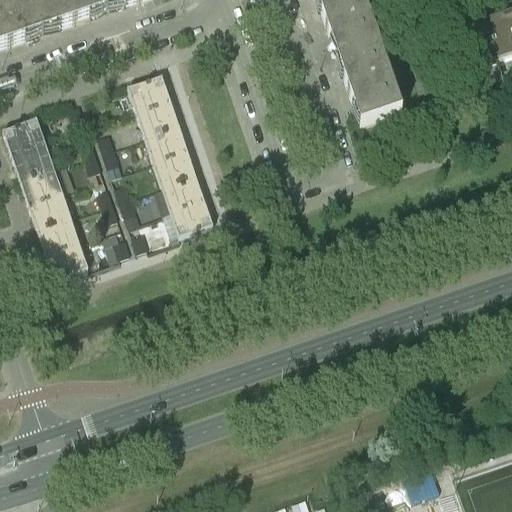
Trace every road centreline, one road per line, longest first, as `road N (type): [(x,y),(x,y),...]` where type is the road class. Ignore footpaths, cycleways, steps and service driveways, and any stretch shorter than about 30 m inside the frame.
road 1 (tertiary): [(511,283),(0,458)]
road 2 (tertiary): [(0,500),(511,328)]
road 3 (residential): [(281,0),(330,143),(328,182),(306,189),(281,177),(225,13)]
road 4 (residential): [(0,89),(225,13)]
